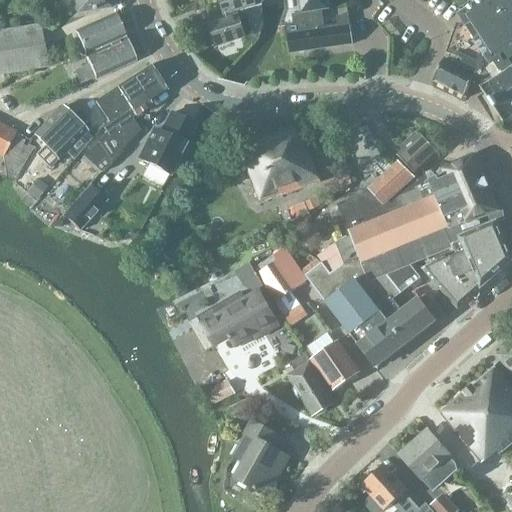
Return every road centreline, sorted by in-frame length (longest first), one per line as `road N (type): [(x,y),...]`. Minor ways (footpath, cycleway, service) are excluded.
road 1 (tertiary): [(511,179),(471,130),(416,102),(218,98),(153,37),(143,0)]
road 2 (tertiary): [(298,511),(319,478),(511,294)]
